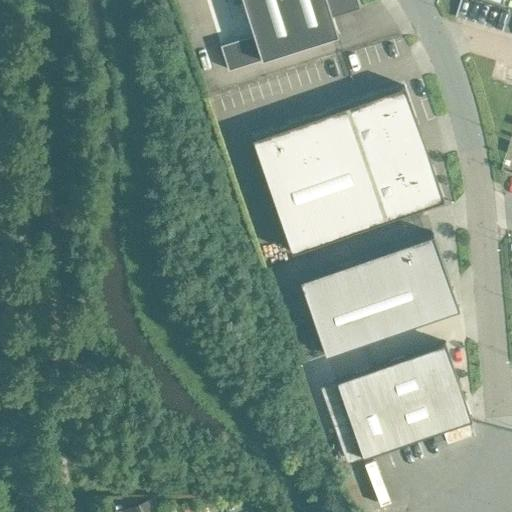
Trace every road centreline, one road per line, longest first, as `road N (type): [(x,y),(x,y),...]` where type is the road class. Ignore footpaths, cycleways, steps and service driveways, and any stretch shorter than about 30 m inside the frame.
road 1 (track): [(73,511),(52,390),(61,0)]
road 2 (unclassified): [(412,0),(434,29),(477,195),(496,413)]
road 3 (unknown): [(454,90),(245,115)]
